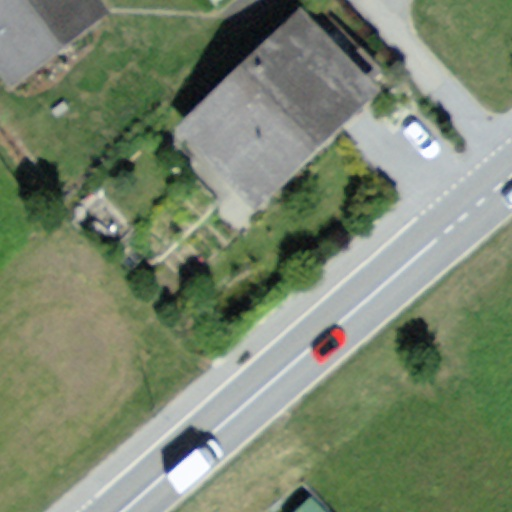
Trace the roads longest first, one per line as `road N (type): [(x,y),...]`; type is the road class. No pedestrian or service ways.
road 1 (primary): [(135,511),(511,181)]
road 2 (residential): [(511,165),(380,12),(386,0)]
